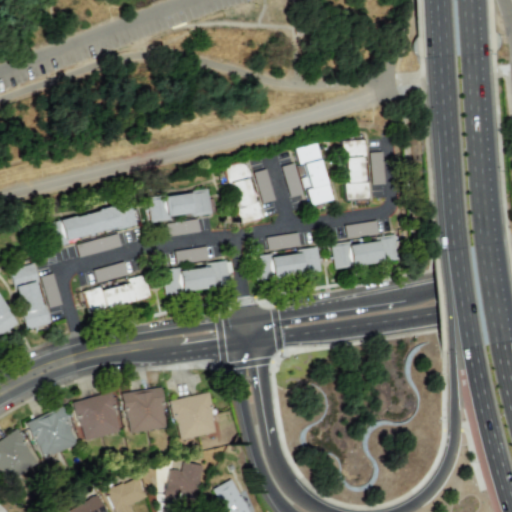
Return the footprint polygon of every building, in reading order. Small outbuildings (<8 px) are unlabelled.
[(343,200),(364,199),(362,140),(342,140),(343,200)] [(293,148),(298,167),(302,166),(305,178),(302,178),(308,205),(329,200),(316,143),(293,148)] [(257,219),(248,177),(244,161),(223,165),(237,224),(257,219)] [(209,212),(206,190),(145,197),(148,222),(168,220),(168,217),(209,212)] [(47,221),(52,243),(134,224),(129,202),(47,221)] [(331,268),(396,260),(393,234),(376,236),(377,241),(345,244),(345,241),(328,244),(331,268)] [(317,272),(314,247),(297,249),(297,252),(252,257),(255,279),(317,272)] [(175,269),(175,267),(157,270),(161,294),(229,284),(225,262),(175,269)] [(45,324),(30,264),(7,269),(22,329),(45,324)] [(147,298),(141,275),(126,278),(127,283),(97,290),(96,287),(81,291),(86,312),(147,298)] [(0,303),(0,332),(13,325),(0,303)] [(163,429),(158,388),(120,392),(125,433),(163,429)] [(70,401),(81,441),(118,431),(107,391),(70,401)] [(168,399),(176,440),(213,432),(205,392),(168,399)] [(24,421),(39,459),(75,444),(59,407),(24,421)] [(0,437),(0,479),(3,484),(36,464),(14,429),(0,437)] [(198,465),(180,461),(178,471),(166,469),(162,494),(192,500),(198,465)] [(130,511),(127,505),(143,498),(133,477),(103,490),(112,511),(130,511)] [(206,491),(217,511),(246,511),(228,478),(206,491)] [(104,511),(94,494),(65,510),(66,511),(104,511)]
